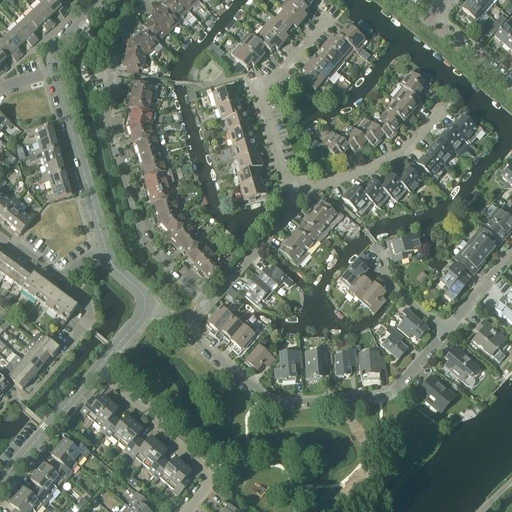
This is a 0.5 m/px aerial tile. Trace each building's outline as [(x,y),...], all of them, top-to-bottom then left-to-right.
[(52,0),(45,0),(41,4),(53,16),(57,12),(63,18),(67,14),(63,10),(67,5),(59,0),(55,0),(54,1),(52,0)] [(165,0),(166,1),(162,5),(179,23),(185,18),(181,14),(186,10),(177,0),(165,0)] [(177,0),(186,10),(191,6),(194,9),(200,3),(198,1),(196,0),(177,0)] [(283,5),(281,7),(301,24),(306,17),(304,16),(308,11),(307,10),(306,10),(294,0),(292,0),(286,8),(283,5)] [(294,0),(306,10),(307,10),(312,4),(310,2),(312,0),(294,0)] [(486,0),(470,0),(469,1),(482,12),(490,3),(486,0)] [(469,1),(461,10),(469,17),(466,20),(475,28),(486,15),(482,12),(469,1)] [(41,4),(33,11),(50,29),(54,26),(48,20),(53,16),(41,4)] [(161,5),(151,15),(169,34),(179,24),(179,23),(162,5),(161,5)] [(283,12),(275,20),(275,21),(290,33),(293,29),(295,30),(301,24),(281,7),(280,9),(283,12)] [(50,29),(33,11),(26,19),(37,31),(41,27),(47,33),(50,29)] [(147,23),(143,27),(158,43),(169,34),(151,15),(145,20),(147,23)] [(272,17),(262,28),(282,45),(288,39),(286,37),(290,33),(275,21),(275,20),(272,17)] [(495,23),(500,27),(505,21),(500,17),(495,23)] [(26,19),(18,26),(35,44),(38,41),(32,35),(37,31),(26,19)] [(502,46),(511,35),(511,26),(507,22),(493,38),(502,46)] [(495,23),(487,32),(491,36),(500,27),(495,23)] [(18,26),(10,34),(21,46),(25,41),(31,47),(35,44),(18,26)] [(158,43),(143,27),(142,26),(131,37),(148,54),(149,56),(155,51),(158,55),(163,50),(160,46),(158,43)] [(262,28),(254,39),(253,39),(266,50),(271,55),(275,50),(277,52),(282,45),(262,28)] [(344,31),(338,37),(338,38),(354,52),(358,55),(364,48),(360,45),(364,41),(357,35),(358,34),(352,28),(351,30),(349,28),(345,33),(344,31)] [(10,34),(2,41),(19,59),(22,56),(17,50),(21,46),(10,34)] [(253,39),(254,39),(252,37),(251,38),(248,35),(239,45),(259,62),(264,56),(262,54),(266,50),(253,39)] [(511,53),(511,35),(502,46),(511,54),(511,53)] [(148,54),(131,37),(130,36),(124,42),(122,54),(126,55),(124,67),(127,68),(126,73),(138,75),(139,70),(144,71),(146,56),(148,54)] [(338,38),(338,37),(337,36),(333,41),(331,39),(326,45),(345,62),(345,63),(354,52),(338,38)] [(2,41),(0,42),(0,54),(5,60),(10,56),(15,62),(19,59),(2,41)] [(259,62),(239,45),(229,56),(247,71),(251,67),(253,68),(259,62)] [(345,62),(326,45),(320,52),(322,53),(318,58),(336,73),(345,62)] [(336,73),(318,58),(315,62),(313,60),(308,66),(327,83),(336,73)] [(304,75),(300,79),(314,92),(315,92),(323,83),(325,85),(327,83),(308,66),(302,73),(304,75)] [(410,73),(400,85),(415,98),(421,92),(423,93),(428,88),(410,73)] [(130,91),(129,93),(154,98),(156,98),(158,87),(135,83),(134,88),(130,88),(130,91)] [(415,98),(400,85),(397,83),(396,85),(400,89),(391,100),(394,102),(410,116),(416,109),(418,110),(422,104),(415,98)] [(217,108),(238,102),(234,88),(223,91),(222,89),(216,91),(217,93),(210,95),(212,102),(214,101),(216,108),(217,108)] [(154,98),(129,93),(127,107),(128,107),(128,106),(151,111),(154,98)] [(238,102),(217,108),(221,121),(225,120),(242,115),(238,102)] [(410,116),(394,102),(384,115),(399,128),(401,129),(406,124),(404,122),(410,116)] [(128,106),(128,107),(124,127),(152,126),(155,125),(157,112),(151,111),(128,106)] [(245,114),(242,115),(225,120),(228,133),(228,134),(250,127),(249,127),(245,114)] [(0,131),(5,126),(9,130),(12,126),(0,115),(0,131)] [(399,128),(384,115),(373,126),(383,136),(390,142),(395,136),(394,134),(399,128)] [(455,123),(450,128),(464,141),(470,145),(482,131),(478,127),(476,129),(462,118),(457,124),(455,123)] [(365,119),(355,132),(366,142),(375,149),(379,144),(378,142),(383,136),(373,126),(365,119)] [(37,143),(55,138),(53,132),(56,131),(54,126),(28,133),(26,134),(27,138),(29,138),(35,136),(37,143)] [(152,126),(124,127),(126,135),(132,135),(134,141),(155,135),(152,126)] [(228,134),(228,133),(225,134),(227,141),(230,140),(232,147),(256,140),(252,126),(249,127),(250,127),(228,134)] [(351,128),(340,141),(349,148),(357,156),(362,150),(360,149),(366,142),(355,132),(351,128)] [(464,141),(450,128),(444,135),(442,133),(437,139),(439,141),(453,153),(464,141)] [(349,148),(340,141),(331,133),(320,145),(340,162),(345,157),(343,155),(349,148)] [(157,135),(155,135),(134,141),(130,142),(134,155),(161,147),(157,135)] [(39,151),(34,152),(35,157),(61,149),(59,144),(56,145),(55,138),(37,143),(39,151)] [(232,147),(229,148),(231,155),(234,154),(236,160),(257,154),(258,154),(260,154),(256,140),(232,147)] [(314,140),(309,146),(315,152),(321,146),(314,140)] [(453,153),(439,141),(434,147),(432,146),(427,152),(428,153),(443,166),(453,153)] [(164,158),(161,147),(134,155),(135,160),(138,160),(139,165),(164,158)] [(62,154),(61,149),(35,157),(30,158),(31,162),(42,159),(44,166),(61,162),(59,155),(62,154)] [(422,158),(416,164),(432,177),(429,180),(434,184),(447,169),(443,166),(428,153),(423,159),(422,158)] [(262,168),(258,154),(257,154),(236,160),(240,173),(240,174),(258,168),(258,169),(262,168)] [(164,158),(139,165),(137,166),(139,172),(141,171),(143,177),(143,178),(165,172),(168,171),(164,158)] [(511,187),(511,160),(502,172),(505,174),(501,178),(504,181),(503,183),(503,189),(508,189),(510,186),(511,187)] [(61,162),(44,166),(46,174),(40,175),(41,180),(67,172),(66,167),(63,168),(61,162)] [(240,174),(240,173),(237,175),(241,188),(262,182),(258,169),(258,168),(240,174)] [(400,174),(395,180),(407,191),(411,194),(422,182),(407,169),(402,176),(400,174)] [(143,177),(141,178),(144,190),(169,183),(173,182),(170,171),(168,171),(165,172),(143,178),(143,177)] [(67,172),(41,180),(43,184),(48,182),(51,190),(68,185),(66,178),(69,177),(67,172)] [(382,180),(377,186),(389,197),(396,203),(407,191),(395,180),(390,175),(384,182),(382,180)] [(389,197),(377,186),(372,181),(366,188),(364,187),(359,192),(372,204),(379,210),(389,197)] [(262,182),(241,188),(239,188),(243,202),(248,201),(249,202),(255,200),(255,199),(266,195),(262,182)] [(169,183),(144,190),(148,204),(151,203),(172,197),(169,183)] [(68,185),(51,190),(53,197),(47,198),(48,203),(74,196),(73,191),(70,191),(68,185)] [(372,204),(359,192),(354,188),(348,194),(346,193),(341,199),(357,212),(354,215),(359,219),(372,204)] [(175,196),(172,197),(151,203),(154,214),(153,214),(156,225),(179,213),(180,212),(175,196)] [(10,202),(4,198),(0,202),(0,220),(17,201),(14,198),(10,202)] [(17,201),(0,220),(0,221),(3,225),(5,222),(11,227),(22,213),(17,208),(21,204),(17,201)] [(311,215),(330,231),(336,224),(337,225),(343,217),(339,214),(337,216),(320,201),(315,207),(317,208),(311,215)] [(491,206),(483,216),(488,220),(483,225),(501,240),(511,227),(511,220),(507,217),(506,218),(496,210),(491,206)] [(28,218),(22,213),(11,227),(16,231),(14,234),(18,237),(36,217),(32,214),(28,218)] [(179,213),(156,225),(153,226),(160,234),(163,231),(169,238),(185,223),(182,219),(184,218),(179,213)] [(304,221),(299,226),(316,241),(319,244),(330,231),(311,215),(305,222),(304,221)] [(187,221),(185,223),(169,238),(168,239),(177,248),(195,230),(187,221)] [(296,233),(290,240),(306,253),(316,241),(299,226),(294,231),(296,233)] [(467,244),(485,259),(499,243),(481,228),(467,244)] [(197,229),(195,230),(177,248),(185,257),(202,240),(198,236),(201,234),(197,229)] [(387,244),(392,264),(412,258),(411,252),(421,249),(417,235),(406,239),(406,240),(395,244),(394,242),(387,244)] [(202,240),(185,257),(180,261),(188,269),(191,266),(197,273),(216,256),(202,240)] [(306,253),(290,240),(284,247),(283,245),(278,251),(298,268),(309,256),(306,253)] [(325,240),(321,245),(326,249),(330,244),(325,240)] [(462,250),(454,260),(472,275),(485,259),(467,244),(466,245),(463,243),(459,248),(462,250)] [(16,262),(7,255),(0,264),(0,273),(4,277),(16,262)] [(364,275),(367,271),(363,267),(368,261),(362,255),(340,281),(350,290),(351,290),(364,275)] [(224,264),(216,256),(197,273),(201,278),(204,275),(208,279),(215,273),(217,274),(221,270),(220,269),(224,264)] [(16,262),(4,277),(13,284),(25,268),(16,262)] [(464,272),(455,264),(439,283),(448,290),(445,295),(452,302),(467,284),(459,278),(464,272)] [(25,268),(13,284),(22,290),(33,275),(25,268)] [(266,269),(257,280),(270,291),(269,291),(272,293),(276,289),(279,289),(281,285),(284,285),(288,288),(292,283),(276,270),(272,274),(266,269)] [(33,275),(22,290),(30,297),(42,281),(33,275)] [(351,290),(350,290),(346,294),(352,299),(354,298),(359,302),(361,300),(374,285),(374,284),(364,275),(351,290)] [(257,280),(255,277),(245,288),(251,293),(247,299),(256,307),(269,291),(270,291),(257,280)] [(42,281),(30,297),(39,303),(51,288),(42,281)] [(384,293),(374,285),(361,300),(371,308),(368,311),(373,316),(383,304),(379,300),(384,293)] [(59,294),(51,288),(39,303),(48,310),(59,294)] [(511,296),(508,293),(494,310),(511,325),(511,296)] [(68,300),(59,294),(48,310),(57,316),(68,300)] [(73,304),(68,300),(57,316),(62,320),(58,326),(61,328),(75,310),(78,313),(82,308),(74,302),(73,304)] [(214,316),(207,325),(212,330),(209,334),(214,338),(233,315),(230,312),(228,314),(221,308),(221,309),(220,308),(213,315),(214,316)] [(397,329),(408,339),(412,335),(418,341),(427,330),(417,321),(417,320),(405,310),(398,319),(402,323),(397,329)] [(239,320),(233,315),(214,338),(219,343),(223,338),(229,343),(230,341),(242,327),(237,322),(239,320)] [(2,325),(0,327),(0,328),(4,332),(11,323),(10,322),(7,320),(2,325)] [(472,342),(493,360),(493,359),(499,364),(505,357),(499,352),(500,352),(498,351),(506,341),(483,322),(476,330),(479,333),(472,342)] [(242,327),(230,341),(235,346),(231,350),(238,356),(248,345),(246,344),(256,332),(246,323),(242,327)] [(385,333),(390,337),(381,347),(397,361),(406,350),(396,341),(400,337),(390,328),(385,333)] [(31,341),(52,359),(63,345),(54,337),(50,342),(45,338),(44,338),(41,335),(39,337),(36,335),(31,341)] [(52,359),(31,341),(27,346),(29,348),(26,351),(29,353),(43,366),(46,363),(47,364),(52,359)] [(245,362),(256,372),(264,362),(269,366),(274,360),(259,347),(245,362)] [(444,367),(461,382),(461,383),(466,387),(468,388),(471,388),(473,387),(474,384),(474,382),(472,380),(470,378),(478,368),(455,348),(447,357),(451,360),(444,367)] [(319,351),(319,353),(305,354),(307,379),(322,378),(321,367),(328,366),(326,350),(319,351)] [(355,364),(354,354),(354,351),(347,351),(348,354),(341,354),(341,357),(334,357),(336,377),(350,376),(349,365),(355,364)] [(281,370),(275,371),(275,380),(295,378),(294,367),(300,366),(299,352),(279,354),(281,370)] [(29,353),(22,361),(36,374),(43,366),(29,353)] [(378,359),(377,354),(359,355),(361,381),(379,380),(379,370),(384,370),(384,359),(378,359)] [(16,356),(9,364),(9,365),(29,382),(36,374),(22,361),(16,356)] [(29,382),(9,365),(7,368),(12,372),(7,378),(22,391),(29,382)] [(416,394),(437,412),(444,404),(447,406),(455,398),(430,377),(416,394)] [(0,378),(0,393),(2,395),(7,390),(6,388),(8,385),(0,378)] [(93,423),(110,403),(102,397),(97,402),(92,399),(79,414),(84,418),(86,416),(93,423)] [(110,403),(93,423),(101,429),(99,431),(104,435),(117,420),(113,416),(118,410),(110,403)] [(117,420),(104,435),(109,439),(110,437),(118,443),(134,424),(126,417),(121,423),(117,420)] [(134,424),(118,443),(125,450),(124,452),(128,456),(141,440),(137,437),(142,431),(134,424)] [(141,440),(128,456),(133,460),(135,458),(142,464),(158,445),(151,438),(146,444),(141,440)] [(64,441),(57,449),(77,465),(83,458),(85,459),(89,454),(74,441),(70,446),(64,441)] [(166,452),(158,445),(142,464),(149,471),(148,473),(152,477),(166,461),(161,458),(166,452)] [(77,465),(57,449),(51,456),(56,461),(53,466),(68,479),(72,474),(70,472),(77,465)] [(170,465),(166,461),(152,477),(157,481),(159,479),(166,485),(183,466),(175,459),(170,465)] [(68,479),(53,466),(49,470),(43,465),(37,473),(56,489),(62,482),(64,483),(68,479)] [(183,466),(166,485),(174,492),(172,493),(177,498),(190,482),(186,478),(191,473),(183,466)] [(56,489),(37,473),(30,481),(36,486),(32,490),(47,503),(51,498),(50,497),(56,489)] [(47,503),(32,490),(28,494),(23,489),(16,497),(33,511),(36,511),(41,506),(43,508),(47,503)] [(133,501),(127,508),(131,511),(147,511),(151,507),(136,494),(131,499),(133,501)] [(33,511),(16,497),(9,505),(15,510),(13,511),(33,511)] [(222,511),(235,511),(224,502),(220,507),(224,511),(222,511)]
